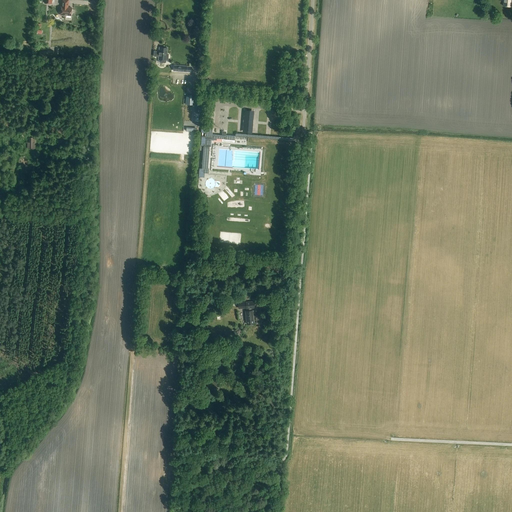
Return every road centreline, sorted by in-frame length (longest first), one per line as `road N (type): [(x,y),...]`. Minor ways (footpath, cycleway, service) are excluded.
road 1 (track): [(304,135),(297,260),(268,301)]
road 2 (unclassified): [(304,135),(313,0)]
